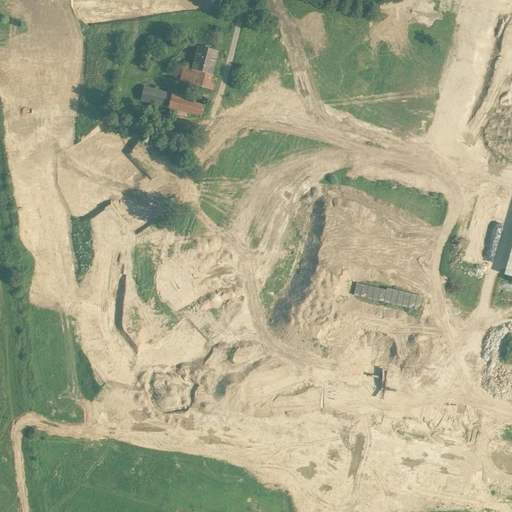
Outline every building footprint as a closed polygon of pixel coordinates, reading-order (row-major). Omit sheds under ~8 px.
[(317,30),(318,35),(325,34),(324,13),(310,13),(311,30),(317,30)] [(337,31),(350,37),(356,24),(343,18),(337,31)] [(375,22),(373,30),(380,32),(379,35),(393,39),(396,28),(375,22)] [(281,26),(272,37),(284,47),(293,36),(281,26)] [(185,67),(183,73),(181,81),(188,83),(187,84),(208,89),(208,88),(212,89),(213,85),(210,83),(212,75),(217,53),(197,48),(192,68),(185,67)] [(261,64),(274,67),(276,62),(282,64),(284,56),(264,51),(261,64)] [(378,52),(362,52),(363,66),(379,65),(378,52)] [(256,74),(252,88),(268,91),(271,78),(256,74)] [(371,98),(376,85),(361,79),(356,93),(371,98)] [(182,96),(146,86),(142,102),(178,111),(201,116),(204,105),(181,99),(182,96)] [(349,106),(342,119),(357,126),(363,113),(349,106)] [(421,308),(423,295),(355,282),(353,295),(421,308)] [(156,376),(150,396),(171,402),(176,381),(156,376)] [(451,437),(455,420),(442,417),(442,415),(384,400),(378,422),(422,433),(423,430),(451,437)] [(473,447),(477,427),(462,424),(458,444),(473,447)]
